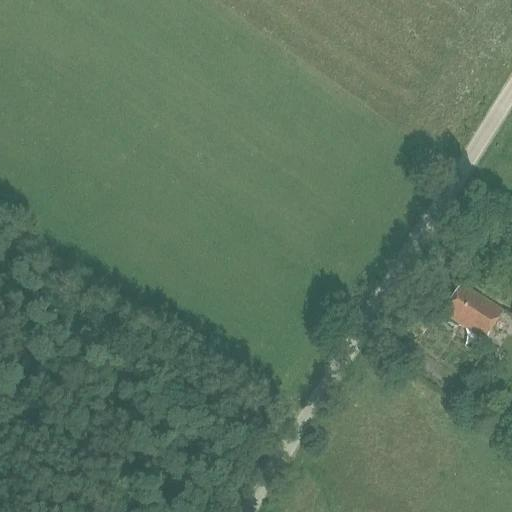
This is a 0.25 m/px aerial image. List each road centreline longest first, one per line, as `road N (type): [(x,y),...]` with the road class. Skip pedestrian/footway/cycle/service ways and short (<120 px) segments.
road 1 (unclassified): [(247,511),(511,91)]
road 2 (track): [(305,419),(276,407),(237,426),(164,434),(0,389)]
